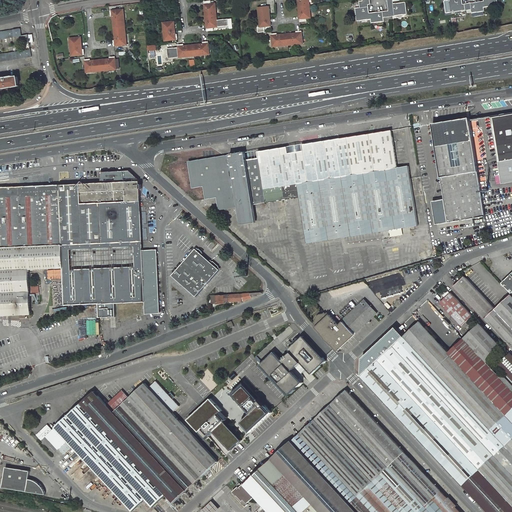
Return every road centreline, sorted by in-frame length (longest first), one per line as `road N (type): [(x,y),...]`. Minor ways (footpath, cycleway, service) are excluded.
road 1 (trunk): [(0,143),(418,77)]
road 2 (unclassified): [(511,90),(164,145),(137,156)]
road 3 (trunk): [(511,44),(204,94)]
road 4 (unclassified): [(293,310),(170,363),(4,411)]
road 5 (unclassified): [(282,290),(0,395)]
road 6 (trunk): [(126,139),(395,89),(418,77)]
road 7 (unclassified): [(341,366),(456,259),(511,242)]
road 8 (unclassified): [(184,511),(341,366)]
road 9 (trunk): [(204,94),(0,126)]
road 10 (unclassified): [(477,511),(341,366)]
road 11 (unclassified): [(137,156),(282,290)]
road 12 (unclassified): [(4,411),(82,498),(118,511)]
road 13 (trunk): [(147,95),(0,114)]
road 14 (unclassified): [(137,156),(0,175)]
road 15 (trunk): [(0,159),(126,139)]
